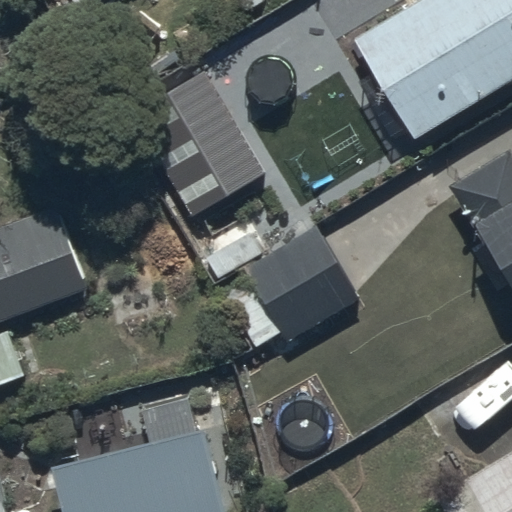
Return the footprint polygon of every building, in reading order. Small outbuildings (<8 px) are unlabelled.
[(511,0),(425,0),(356,42),(416,141),(511,82),(511,0)] [(111,108),(149,174),(231,126),(193,61),(111,108)] [(511,157),(509,152),(450,189),(511,287),(511,157)] [(0,388),(23,380),(7,332),(0,334),(0,323),(88,293),(58,206),(0,225),(0,388)] [(245,267),(289,341),(359,300),(316,225),(245,267)] [(224,511),(205,432),(52,470),(62,511),(224,511)] [(511,511),(511,455),(415,511),(511,511)]
